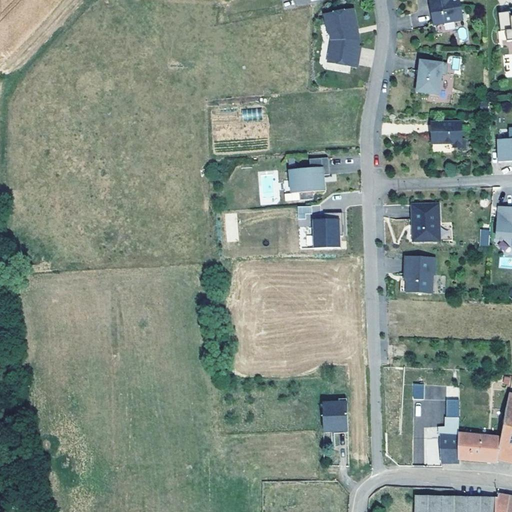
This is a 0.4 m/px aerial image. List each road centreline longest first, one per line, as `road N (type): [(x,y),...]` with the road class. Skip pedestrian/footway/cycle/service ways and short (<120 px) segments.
road 1 (residential): [(380,0),(384,32),(368,129),(377,482)]
road 2 (residential): [(511,484),(481,476),(377,482)]
